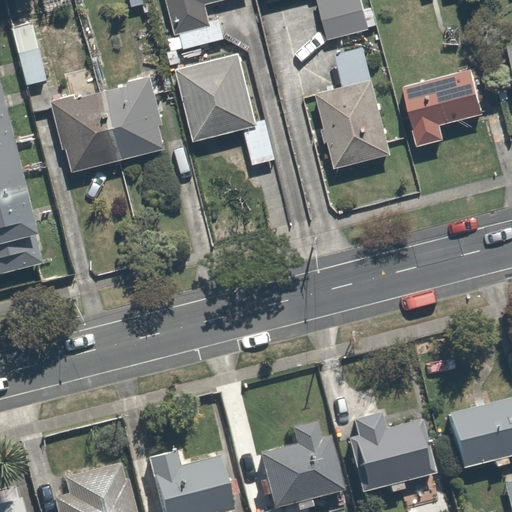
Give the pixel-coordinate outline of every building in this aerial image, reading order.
[(165,0),(180,47),(220,36),(210,4),(224,0),(165,0)] [(365,0),(319,0),(329,40),(373,29),(365,0)] [(253,169),(278,163),(250,47),(175,66),(193,140),(243,127),(253,169)] [(345,84),(316,91),(335,168),(392,154),(366,47),(338,54),(345,84)] [(0,65),(0,272),(51,260),(0,65)] [(482,66),(403,85),(417,146),(450,138),(446,121),(492,110),(482,66)] [(53,99),(70,171),(168,147),(151,76),(53,99)] [(511,395),(448,414),(463,468),(511,453),(511,395)] [(380,411),(346,421),(366,492),(433,473),(418,421),(386,431),(380,411)] [(265,477),(257,479),(262,498),(271,495),(274,506),(346,485),(331,434),(323,436),(319,422),(292,430),(296,443),(258,454),(265,477)] [(168,451),(145,459),(161,511),(220,511),(238,507),(222,456),(175,471),(168,451)] [(65,494),(54,497),(57,511),(135,511),(124,463),(61,477),(65,494)] [(511,511),(511,481),(502,484),(509,511),(511,511)] [(24,511),(17,483),(0,487),(0,511),(24,511)]
